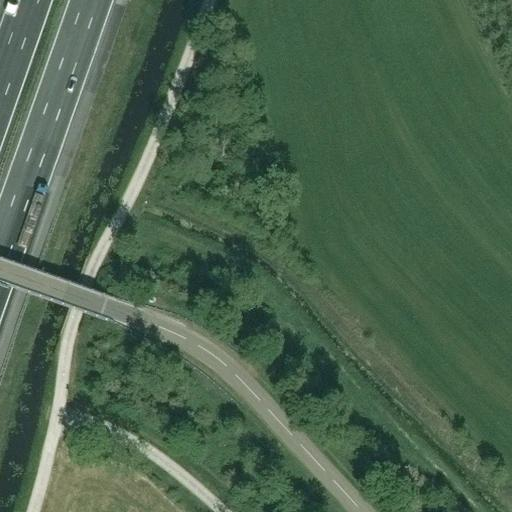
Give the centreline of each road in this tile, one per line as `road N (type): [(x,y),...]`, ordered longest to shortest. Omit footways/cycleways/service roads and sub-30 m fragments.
road 1 (unclassified): [(363,511),(221,363),(162,331),(0,270)]
road 2 (motorway): [(0,264),(92,0)]
